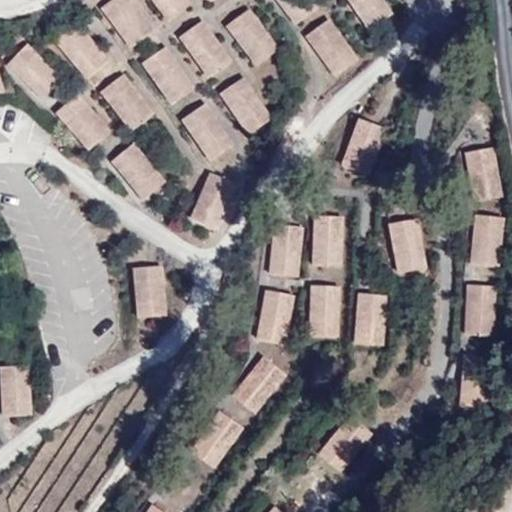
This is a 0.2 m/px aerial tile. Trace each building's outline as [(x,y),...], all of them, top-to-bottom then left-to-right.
[(132,47),(153,31),(130,0),(110,0),(102,7),(132,47)] [(154,0),(169,19),(191,3),(188,0),(154,0)] [(277,0),(296,24),(317,8),(311,0),(277,0)] [(384,0),(351,0),(370,27),(393,12),(384,0)] [(249,8),(227,24),(233,32),(236,36),(257,19),(249,8)] [(257,64),(279,48),(257,19),(236,36),(257,64)] [(315,46),(336,30),(328,19),(312,31),(306,35),(315,46)] [(188,47),(210,31),(206,26),(202,20),(180,36),(188,47)] [(87,77),(108,60),(80,26),(76,21),(55,39),(87,77)] [(337,75),(358,59),(336,30),(315,46),(337,75)] [(231,61),(210,31),(188,47),(209,76),(231,61)] [(45,94),(64,74),(27,40),(9,59),(16,66),(45,94)] [(167,51),(164,47),(142,63),(172,104),(194,88),(167,51)] [(132,130),(154,113),(128,80),(123,74),(102,90),(132,130)] [(243,76),(221,92),(229,103),(251,87),(246,81),(243,76)] [(251,87),(229,103),(250,132),(272,117),(251,87)] [(91,145),(111,127),(78,90),(74,93),(58,107),(91,145)] [(204,103),(182,118),(210,159),(233,144),(208,108),(204,103)] [(381,120),(364,114),(359,127),(385,136),(390,123),(381,120)] [(372,170),(385,136),(359,127),(347,161),(372,170)] [(154,185),(161,180),(129,141),(112,155),(108,159),(140,197),(154,185)] [(478,144),(473,145),(474,158),(501,156),(500,142),(478,144)] [(477,194),(504,192),(501,156),(474,158),(477,194)] [(192,214),(217,225),(222,213),(237,179),(212,168),(192,214)] [(413,213),(391,216),(393,230),(420,226),(418,212),(413,213)] [(505,215),(478,212),(478,217),(477,226),(504,229),(505,215)] [(322,216),(315,215),(314,229),(341,230),(342,216),(322,216)] [(282,224),(276,224),(275,238),(302,240),(303,227),(282,224)] [(425,262),(420,226),(393,230),(398,266),(425,262)] [(500,265),(504,229),(477,226),(473,262),(500,265)] [(313,265),(340,266),(341,230),(314,229),(313,265)] [(271,274),(298,276),(302,240),(275,238),(271,274)] [(168,310),(164,260),(157,260),(137,262),(142,312),(168,310)] [(496,280),(470,279),(469,284),(469,293),(496,294),(496,280)] [(317,285),(312,285),(312,299),(339,300),(339,286),(317,285)] [(274,291),(267,289),(265,303),(291,308),(294,295),(274,291)] [(365,292),(360,292),(359,306),(386,308),(387,294),(365,292)] [(466,329),(493,331),(496,294),(469,293),(466,329)] [(310,335),(337,336),(339,300),(312,299),(310,335)] [(284,344),(291,308),(265,303),(258,339),(284,344)] [(383,344),(386,308),(359,306),(356,342),(383,344)] [(493,357),(466,354),(465,359),(464,368),(491,371),(493,357)] [(286,373),(265,356),(261,360),(256,367),(277,384),(286,373)] [(3,360),(6,410),(11,410),(33,409),(30,359),(3,360)] [(256,367),(233,395),(254,412),(277,384),(256,367)] [(488,407),(491,371),(464,368),(461,404),(488,407)] [(227,415),(221,411),(213,422),(235,438),(243,426),(227,415)] [(373,431),(351,415),(343,426),(364,442),(373,431)] [(192,451),(214,467),(235,438),(213,422),(192,451)] [(343,426),(320,454),(341,470),(345,466),(364,442),(343,426)]
